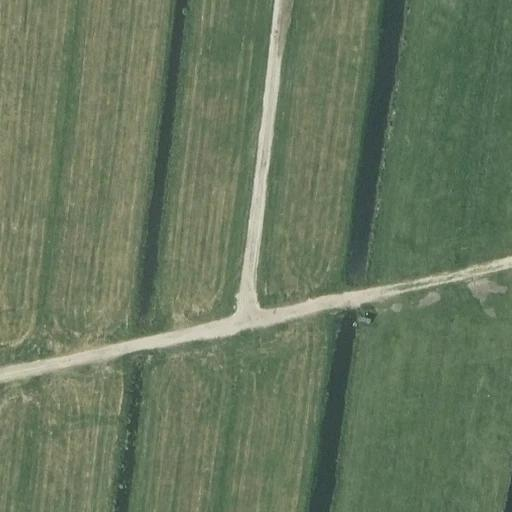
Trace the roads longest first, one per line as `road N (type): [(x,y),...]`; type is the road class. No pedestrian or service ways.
road 1 (track): [(0,376),(511,264)]
road 2 (track): [(248,320),(288,0)]
